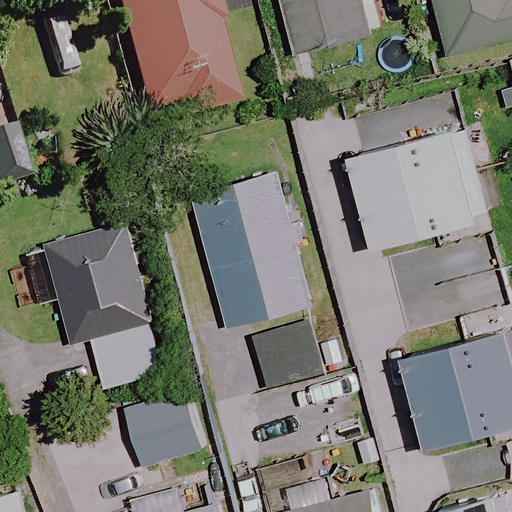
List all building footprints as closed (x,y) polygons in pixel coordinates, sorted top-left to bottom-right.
[(112,0),(143,116),(171,108),(175,121),(235,105),(213,19),(217,17),(212,0),(112,0)] [(377,31),(368,0),(282,0),(297,53),(377,31)] [(511,0),(434,0),(449,57),(511,41),(511,0)] [(13,121),(0,124),(0,195),(30,188),(13,121)] [(147,201),(136,167),(104,176),(115,211),(147,201)] [(298,242),(310,238),(303,212),(291,216),(279,171),(193,194),(229,328),(251,323),(268,389),(344,369),(335,334),(323,337),(298,242)] [(125,228),(29,247),(32,262),(10,266),(18,309),(63,300),(71,346),(94,341),(102,386),(162,374),(141,263),(132,264),(125,228)] [(203,448),(185,391),(126,410),(143,467),(203,448)] [(511,511),(511,449),(470,460),(465,439),(410,452),(424,511),(511,511)] [(144,511),(223,511),(221,502),(214,473),(140,493),(144,511)] [(331,502),(326,482),(291,489),(295,510),(285,511),(379,511),(375,492),(331,502)] [(0,511),(28,511),(22,491),(0,497),(0,511)]
